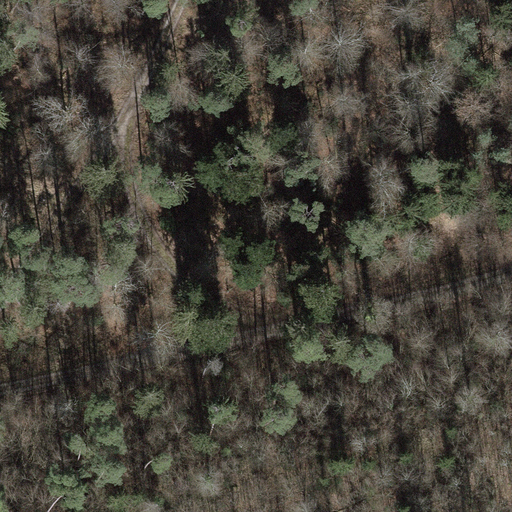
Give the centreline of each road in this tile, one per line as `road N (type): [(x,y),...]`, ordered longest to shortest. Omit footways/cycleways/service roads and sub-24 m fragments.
road 1 (track): [(0,391),(511,266)]
road 2 (track): [(0,293),(119,130),(187,0)]
road 3 (track): [(119,130),(145,219),(181,271),(279,324)]
